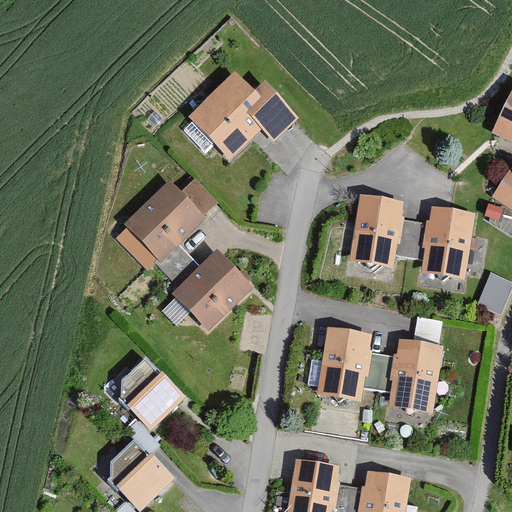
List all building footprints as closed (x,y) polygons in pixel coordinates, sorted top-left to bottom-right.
[(259,102),(236,81),(193,127),(232,168),(263,136),(278,149),(301,125),(268,92),(259,102)] [(511,106),(495,142),(511,151),(511,106)] [(186,175),(127,232),(163,270),(221,211),(186,175)] [(511,177),(496,203),(511,213),(511,177)] [(408,210),(362,204),(351,270),(397,276),(408,210)] [(476,221),(435,216),(425,282),(469,286),(476,221)] [(217,260),(174,302),(209,343),(258,297),(217,260)] [(503,310),(511,287),(511,276),(491,269),(479,301),(503,310)] [(418,321),(417,335),(439,338),(441,324),(418,321)] [(374,343),(329,337),(320,403),(366,409),(374,343)] [(446,353),(403,349),(392,417),(437,422),(446,353)] [(110,400),(152,441),(192,405),(146,364),(110,400)] [(129,511),(151,511),(178,488),(137,449),(101,482),(129,511)] [(337,511),(343,474),(297,469),(290,511),(337,511)] [(410,511),(414,485),(370,480),(365,511),(410,511)]
